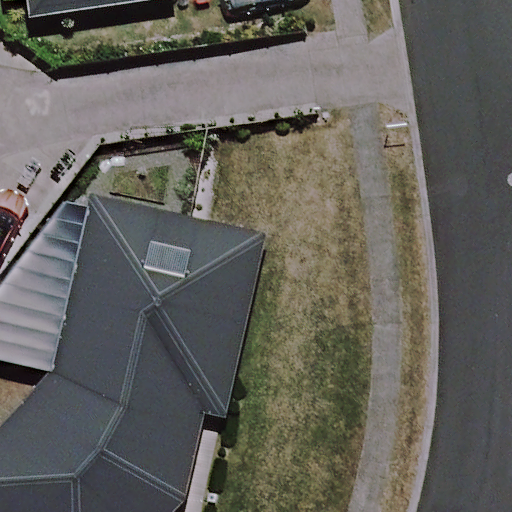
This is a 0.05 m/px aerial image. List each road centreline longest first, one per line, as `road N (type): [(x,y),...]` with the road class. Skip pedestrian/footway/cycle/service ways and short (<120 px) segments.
road 1 (residential): [(506,105),(511,255)]
road 2 (residential): [(511,386),(491,511)]
